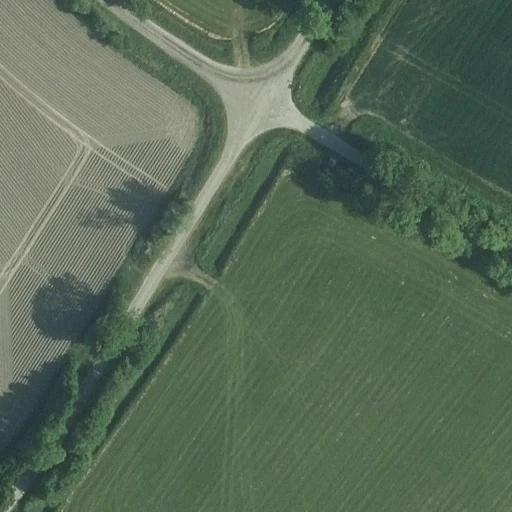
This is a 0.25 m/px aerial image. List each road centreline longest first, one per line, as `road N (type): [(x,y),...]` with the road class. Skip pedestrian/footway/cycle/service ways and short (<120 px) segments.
road 1 (unclassified): [(0,493),(265,106)]
road 2 (unclassified): [(511,250),(265,106)]
road 3 (unclassified): [(265,106),(120,0)]
road 4 (unclassified): [(265,106),(324,0)]
